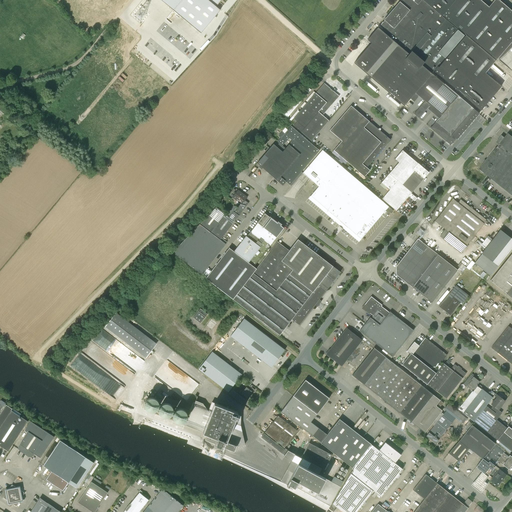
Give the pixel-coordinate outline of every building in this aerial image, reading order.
[(194,41),(220,10),(216,7),(221,0),(145,0),(167,18),(194,41)] [(371,44),(353,64),(403,107),(404,106),(431,73),(434,70),(435,69),(438,66),(464,35),(465,34),(466,35),(496,61),(496,60),(497,59),(511,41),(511,11),(498,0),(494,0),(488,7),(480,0),(401,0),(396,7),(394,9),(387,18),(383,22),(382,22),(381,24),(380,25),(384,28),(381,31),(377,28),(367,41),(371,44)] [(435,71),(434,72),(480,111),(483,108),(482,107),(498,89),(499,90),(501,86),(485,73),(496,61),(466,35),(439,67),(438,66),(435,69),(434,70),(435,71)] [(415,93),(410,99),(414,102),(419,96),(425,101),(422,104),(427,108),(429,105),(437,111),(434,115),(438,118),(430,128),(450,145),(451,145),(456,139),(455,138),(457,136),(477,113),(477,112),(444,84),(432,73),(415,93)] [(329,121),(323,115),(339,96),(324,83),(293,119),(297,122),(294,126),(311,141),(329,121)] [(370,170),(366,167),(390,140),(351,106),(330,131),(342,141),(333,150),(364,177),(370,170)] [(418,109),(414,114),(419,118),(423,113),(418,109)] [(258,164),(257,165),(258,166),(260,167),(260,166),(283,186),(286,182),(290,185),(319,150),(291,126),(284,134),(282,132),(279,136),(281,138),(277,142),(279,143),(276,146),(273,144),(257,163),(258,164)] [(511,136),(508,133),(496,148),(479,169),(511,195),(511,136)] [(310,196),(361,239),(384,212),(389,206),(322,150),(303,172),(310,179),(318,187),(310,196)] [(395,159),(399,162),(381,183),(379,185),(385,189),(387,187),(390,190),(382,199),(396,211),(408,196),(409,197),(412,194),(411,193),(429,172),(418,163),(417,163),(402,150),(395,159)] [(236,207),(229,217),(234,221),(248,203),(245,200),(247,197),(238,190),(232,197),(240,203),(236,207)] [(452,199),(435,221),(448,232),(443,238),(443,239),(461,253),(483,225),(484,224),(483,223),(486,220),(472,209),(473,208),(470,206),(470,207),(460,199),(457,203),(452,199)] [(300,207),(310,216),(314,211),(304,203),(300,207)] [(234,205),(226,215),(229,217),(236,207),(234,205)] [(216,207),(200,224),(220,240),(234,221),(229,217),(226,215),(216,207)] [(254,266),(283,228),(280,225),(281,224),(278,222),(277,223),(264,213),(235,252),(254,266)] [(226,244),(220,240),(200,224),(172,252),(202,275),(226,244)] [(474,263),(490,276),(510,250),(511,247),(511,239),(500,230),(474,263)] [(299,325),(315,305),(317,307),(319,304),(322,301),(319,299),(340,272),(298,239),(289,250),(278,242),(270,252),(269,251),(256,269),(234,252),(229,248),(206,278),(280,335),(292,319),(299,325)] [(432,302),(458,270),(422,242),(418,239),(396,267),(396,275),(432,302)] [(511,252),(490,281),(511,298),(511,252)] [(450,316),(461,303),(462,304),(463,305),(470,296),(459,288),(456,285),(449,294),(439,306),(438,307),(446,312),(445,313),(448,315),(448,314),(450,316)] [(489,289),(485,294),(489,297),(493,292),(489,289)] [(359,331),(387,353),(386,355),(391,359),(392,357),(413,330),(393,314),(392,314),(390,312),(389,313),(381,306),(382,305),(371,297),(363,307),(363,308),(366,310),(373,316),(371,318),(370,317),(367,321),(365,324),(359,331)] [(197,312),(198,312),(193,318),(200,324),(205,317),(205,318),(207,315),(200,309),(198,311),(197,312)] [(105,327),(145,358),(156,344),(116,313),(105,327)] [(236,354),(249,337),(265,349),(264,351),(261,349),(252,361),(257,365),(266,353),(265,352),(266,350),(270,353),(267,357),(274,363),(279,357),(279,358),(280,356),(284,350),(256,329),(256,328),(249,323),(233,344),(229,349),(236,354)] [(511,329),(508,326),(491,348),(492,348),(507,360),(511,364),(511,329)] [(346,328),(326,354),(342,366),(362,340),(346,328)] [(99,332),(93,340),(93,342),(105,351),(107,349),(107,350),(109,347),(111,350),(112,352),(110,353),(111,356),(117,360),(118,358),(119,359),(121,357),(123,358),(124,356),(123,354),(124,352),(114,344),(111,347),(109,345),(108,342),(109,343),(106,338),(103,336),(102,334),(99,332)] [(451,369),(443,364),(441,367),(436,373),(434,371),(439,365),(446,356),(442,353),(443,352),(425,338),(419,346),(414,342),(407,351),(411,354),(402,365),(446,399),(466,374),(454,364),(451,369)] [(440,400),(374,348),(352,375),(423,431),(425,433),(442,411),(436,406),(440,400)] [(218,356),(204,374),(228,392),(241,376),(242,375),(241,374),(218,356)] [(115,402),(126,388),(110,377),(88,361),(88,362),(86,361),(84,364),(79,360),(73,368),(109,394),(107,396),(115,402)] [(473,391),(477,386),(477,385),(479,382),(470,374),(463,384),(472,391),(473,391)] [(305,380),(293,396),(317,414),(329,398),(305,380)] [(196,387),(188,381),(180,391),(182,393),(180,396),(186,400),(196,387)] [(252,392),(253,392),(255,390),(248,385),(241,393),(247,398),(252,392)] [(481,388),(481,389),(477,386),(473,391),(472,391),(458,409),(473,422),(486,406),(495,394),(491,391),(488,394),(481,388)] [(232,390),(229,394),(242,404),(245,400),(232,390)] [(495,413),(505,401),(495,394),(486,406),(490,409),(495,413)] [(293,396),(281,412),(289,418),(301,427),(313,437),(320,442),(326,434),(311,422),(317,414),(293,396)] [(145,401),(144,404),(144,406),(144,408),(146,410),(148,412),(150,412),(153,412),(155,411),(157,410),(158,408),(158,405),(158,403),(157,401),(155,399),(153,398),(151,398),(148,398),(146,399),(145,401)] [(236,446),(238,447),(244,446),(241,427),(241,417),(237,415),(238,413),(212,402),(209,412),(202,404),(195,401),(185,426),(207,434),(205,440),(233,451),(236,446)] [(159,407),(158,409),(158,411),(159,414),(161,416),(163,417),(165,418),(167,417),(169,417),(171,415),(172,413),(173,411),(173,408),(172,406),(170,405),(168,403),(165,403),(163,404),(161,405),(159,407)] [(0,445),(8,451),(10,449),(28,421),(19,416),(20,414),(6,405),(0,413),(0,445)] [(464,418),(448,405),(444,409),(461,423),(464,418)] [(486,406),(473,422),(497,440),(506,428),(496,420),(499,416),(495,413),(490,409),(486,406)] [(173,412),(173,415),(172,417),(173,420),(175,421),(177,423),(179,424),(181,423),(184,422),(185,421),(187,419),(187,417),(187,414),(186,412),(184,410),(182,409),(180,409),(177,409),(175,411),(173,412)] [(427,435),(426,436),(436,444),(447,429),(453,422),(443,414),(427,435)] [(265,432),(284,448),(289,441),(297,431),(291,425),(288,424),(278,415),(265,432)] [(339,419),(321,443),(352,468),(370,445),(371,444),(363,437),(351,428),(339,419)] [(466,423),(463,427),(466,430),(471,424),(465,420),(464,422),(466,423)] [(28,432),(17,449),(28,456),(31,458),(34,453),(40,458),(54,437),(30,422),(25,430),(28,432)] [(484,457),(495,444),(471,425),(449,453),(459,461),(469,448),(482,459),(484,457)] [(511,429),(508,426),(506,428),(497,440),(511,451),(511,450),(511,429)] [(261,435),(260,436),(261,437),(267,442),(284,455),(283,456),(292,460),(281,480),(286,483),(287,483),(286,485),(288,486),(289,484),(313,497),(329,506),(340,487),(343,482),(334,477),(331,482),(321,476),(319,475),(322,469),(324,470),(332,456),(332,455),(309,443),(301,457),(288,450),(285,448),(284,449),(270,438),(264,433),(262,436),(261,435)] [(68,483),(77,488),(86,474),(94,463),(60,440),(43,466),(51,471),(46,480),(63,491),(68,483)] [(328,510),(327,511),(328,511),(333,511),(337,508),(342,511),(355,511),(373,491),(381,497),(402,470),(403,469),(395,463),(401,455),(394,450),(395,449),(394,448),(392,447),(392,448),(385,442),(379,450),(377,449),(371,444),(370,445),(352,468),(352,469),(353,470),(351,473),(345,483),(332,504),(329,509),(328,510)] [(496,442),(495,444),(484,457),(494,465),(497,460),(506,467),(507,468),(509,465),(511,466),(511,465),(511,457),(509,455),(508,457),(503,453),(505,451),(504,451),(505,449),(496,442)] [(484,457),(482,459),(476,466),(488,476),(496,466),(494,465),(484,457)] [(506,474),(500,469),(491,481),(494,484),(495,484),(497,486),(506,474)] [(488,476),(482,471),(471,485),(480,493),(487,484),(484,481),(488,476)] [(413,511),(456,511),(463,504),(454,497),(450,494),(446,491),(436,483),(425,474),(425,475),(412,490),(424,499),(413,511)] [(98,507),(108,492),(91,482),(78,502),(92,511),(94,511),(97,509),(98,508),(98,507)] [(20,486),(16,487),(12,485),(9,489),(5,490),(6,493),(3,498),(7,500),(8,504),(12,504),(16,506),(19,502),(23,501),(22,497),(25,493),(21,491),(20,486)] [(177,511),(183,506),(162,489),(147,507),(143,511),(177,511)] [(123,511),(139,511),(149,500),(139,492),(123,511)] [(60,511),(40,498),(30,511),(60,511)] [(463,504),(468,508),(472,502),(471,502),(467,499),(463,504)]
